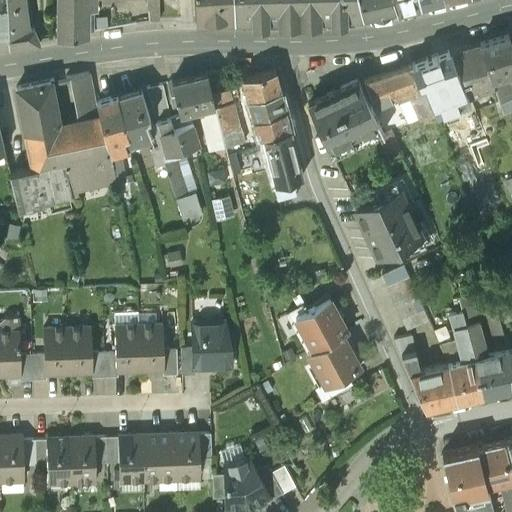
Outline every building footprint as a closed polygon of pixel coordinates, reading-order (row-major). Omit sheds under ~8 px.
[(6,0),(7,19),(8,25),(27,22),(24,0),(6,0)] [(57,0),(58,7),(87,7),(87,0),(147,0),(149,14),(159,13),(158,0),(57,0)] [(193,0),(195,18),(198,18),(201,20),(215,19),(217,17),(233,16),(231,0),(193,0)] [(251,0),(252,19),(363,16),(359,0),(251,0)] [(393,0),(359,0),(363,16),(374,14),(389,11),(388,11),(396,9),(393,0)] [(418,0),(393,0),(396,9),(420,3),(418,0)] [(87,7),(58,7),(57,40),(87,36),(87,7)] [(27,22),(8,25),(8,30),(9,48),(41,43),(33,27),(28,27),(27,22)] [(0,30),(0,48),(9,48),(8,30),(0,30)] [(511,45),(509,35),(479,43),(491,79),(511,72),(511,45)] [(479,43),(451,51),(459,71),(467,90),(469,96),(494,86),(494,85),(491,79),(479,43)] [(451,51),(412,65),(420,85),(425,83),(459,71),(451,51)] [(412,65),(365,81),(376,104),(392,98),(390,92),(400,88),(412,120),(431,112),(428,103),(420,85),(412,65)] [(274,71),(243,77),(249,100),(280,94),(274,71)] [(459,71),(425,83),(432,102),(467,90),(459,71)] [(59,125),(25,132),(33,169),(10,174),(17,209),(72,197),(70,187),(115,177),(111,153),(99,116),(96,104),(90,74),(69,79),(79,121),(59,125)] [(207,75),(172,83),(180,114),(207,108),(208,111),(206,112),(201,116),(209,141),(218,147),(226,146),(222,132),(216,107),(212,95),(207,75)] [(358,81),(308,106),(329,148),(379,124),(358,81)] [(51,82),(17,89),(25,132),(59,125),(51,82)] [(505,82),(494,85),(494,86),(499,100),(506,98),(508,103),(511,101),(505,82)] [(161,86),(146,90),(155,121),(170,116),(161,86)] [(228,90),(212,95),(216,107),(232,104),(228,90)] [(141,92),(118,98),(128,132),(123,133),(127,147),(152,140),(146,121),(150,119),(141,92)] [(280,94),(249,100),(254,120),(285,111),(280,94)] [(118,98),(96,104),(99,116),(111,153),(127,147),(123,133),(128,132),(118,98)] [(232,104),(216,107),(222,132),(238,128),(232,104)] [(285,111),(254,120),(259,136),(262,135),(289,127),(285,111)] [(170,116),(155,121),(166,154),(200,144),(193,122),(173,128),(170,116)] [(289,127),(262,135),(275,184),(302,177),(289,127)] [(238,128),(222,132),(226,146),(231,145),(232,150),(237,149),(236,143),(244,141),(238,128)] [(177,159),(164,163),(175,196),(188,193),(177,159)] [(398,184),(354,205),(362,221),(359,222),(364,231),(366,230),(377,254),(421,234),(398,184)] [(429,318),(403,263),(382,273),(408,328),(429,318)] [(329,295),(307,307),(304,302),(286,312),(307,350),(342,331),(347,329),(329,295)] [(472,308),(462,311),(465,322),(474,320),(472,308)] [(456,336),(439,340),(448,359),(449,359),(475,353),(465,322),(462,311),(451,314),(456,336)] [(14,314),(5,315),(0,320),(0,372),(19,372),(21,372),(20,352),(19,314),(17,314),(17,312),(14,312),(14,314)] [(223,317),(191,318),(192,344),(193,366),(195,366),(231,365),(230,349),(224,349),(223,317)] [(507,346),(484,351),(485,346),(480,324),(476,325),(474,320),(465,322),(475,353),(482,390),(510,383),(507,346)] [(138,322),(116,323),(116,349),(117,368),(119,368),(139,368),(138,322)] [(163,322),(138,322),(139,368),(162,367),(164,367),(164,346),(163,322)] [(66,324),(43,325),(44,351),(45,371),(46,371),(68,370),(66,324)] [(92,324),(66,324),(68,370),(91,369),(93,369),(92,349),(92,324)] [(342,331),(307,350),(323,380),(325,384),(346,372),(360,365),(342,331)] [(412,333),(394,336),(401,352),(419,348),(412,333)] [(192,344),(180,345),(181,372),(195,372),(195,366),(193,366),(192,344)] [(176,346),(164,346),(164,367),(162,367),(163,373),(177,373),(176,346)] [(450,361),(427,366),(419,348),(401,352),(424,403),(456,396),(450,361)] [(103,349),(92,349),(93,369),(91,369),(91,375),(104,375),(103,349)] [(116,349),(103,349),(104,375),(119,374),(119,368),(117,368),(116,349)] [(44,351),(31,352),(32,377),(47,377),(46,371),(45,371),(44,351)] [(31,352),(20,352),(21,372),(19,372),(19,378),(32,377),(31,352)] [(475,353),(449,359),(450,361),(456,396),(482,390),(475,353)] [(346,372),(325,384),(323,380),(315,385),(322,399),(352,383),(346,372)] [(210,429),(198,430),(199,457),(211,456),(210,429)] [(174,430),(141,431),(143,477),(176,476),(174,430)] [(198,430),(174,430),(176,476),(200,475),(199,457),(198,430)] [(22,431),(0,431),(0,477),(23,477),(23,462),(22,435),(22,431)] [(141,431),(119,432),(120,459),(120,477),(143,477),(141,431)] [(106,432),(95,433),(96,460),(106,459),(106,432)] [(119,432),(106,432),(106,459),(120,459),(119,432)] [(95,433),(70,434),(71,479),(96,478),(96,460),(95,433)] [(46,434),(34,435),(35,462),(47,462),(46,434)] [(70,434),(46,434),(47,462),(48,479),(71,479),(70,434)] [(34,435),(22,435),(23,462),(35,462),(34,435)] [(511,436),(503,439),(511,474),(511,436)] [(293,461),(281,439),(260,450),(265,460),(272,473),(293,461)] [(511,474),(503,439),(476,445),(485,483),(501,479),(500,486),(504,501),(509,500),(508,495),(511,494),(511,474)] [(476,445),(441,452),(454,502),(465,500),(463,493),(479,490),(480,496),(474,498),(478,511),(492,511),(485,483),(476,445)] [(249,453),(224,461),(225,472),(225,496),(226,505),(248,504),(270,494),(271,493),(256,465),(249,453)] [(272,473),(265,460),(256,465),(271,493),(270,494),(271,496),(282,490),(272,473)] [(225,472),(211,473),(212,497),(225,496),(225,472)]
